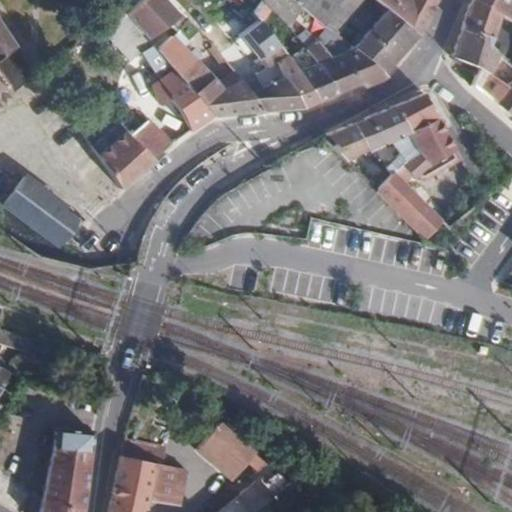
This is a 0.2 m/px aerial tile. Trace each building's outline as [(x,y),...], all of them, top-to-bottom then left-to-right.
[(111,0),(145,37),(168,22),(148,0),(111,0)] [(304,6),(295,0),(260,0),(289,24),(304,6)] [(295,0),(304,6),(326,20),(339,0),(295,0)] [(339,0),(326,20),(339,32),(357,0),(339,0)] [(376,0),(387,10),(414,33),(419,25),(433,2),(434,0),(376,0)] [(499,15),(469,0),(466,0),(463,7),(460,16),(459,21),(458,26),(487,43),(484,50),(493,58),(506,43),(490,34),(499,15)] [(511,0),(469,0),(499,15),(511,23),(511,0)] [(387,10),(355,46),(383,72),(390,63),(407,42),(414,33),(387,10)] [(253,88),(267,111),(299,108),(335,91),(309,68),(258,19),(244,31),(266,56),(258,62),(268,74),(253,88)] [(136,54),(152,76),(169,64),(155,47),(173,32),(175,29),(168,22),(145,37),(144,47),(136,54)] [(487,43),(458,26),(454,40),(450,52),(477,68),(470,84),(478,90),(486,72),(493,58),(484,50),(487,43)] [(304,36),(330,58),(359,82),(362,87),(385,78),(383,72),(355,46),(352,44),(343,53),(311,28),(304,36)] [(224,92),(173,32),(155,47),(169,64),(174,71),(210,116),(235,114),(267,111),(253,88),(244,79),(224,92)] [(0,34),(0,101),(29,77),(0,34)] [(330,58),(309,68),(335,91),(346,87),(359,82),(330,58)] [(155,80),(146,87),(158,107),(169,100),(188,131),(198,124),(210,116),(174,71),(157,82),(155,80)] [(486,72),(478,90),(511,117),(511,77),(505,85),(486,72)] [(409,99),(395,105),(420,150),(395,172),(378,188),(425,238),(441,224),(430,208),(407,184),(415,176),(416,179),(426,182),(459,159),(422,94),(409,99)] [(375,113),(355,121),(373,148),(396,139),(405,152),(390,166),(395,172),(420,150),(395,105),(375,113)] [(341,126),(326,132),(349,157),(373,148),(355,121),(341,126)] [(148,122),(131,135),(151,158),(167,145),(148,122)] [(109,141),(93,154),(118,187),(129,178),(151,158),(131,135),(129,133),(114,146),(109,141)] [(23,176),(3,205),(57,244),(72,231),(57,216),(61,213),(23,176)] [(197,399),(180,420),(205,438),(221,416),(197,399)] [(260,442),(221,416),(205,438),(243,465),(260,442)] [(81,511),(84,493),(92,431),(51,428),(48,443),(41,482),(36,511),(81,511)] [(120,440),(118,456),(159,465),(161,451),(120,440)] [(186,469),(159,465),(118,456),(107,511),(129,511),(142,508),(146,506),(147,497),(180,504),(186,469)] [(244,511),(285,479),(276,470),(263,481),(258,475),(213,511),(244,511)]
